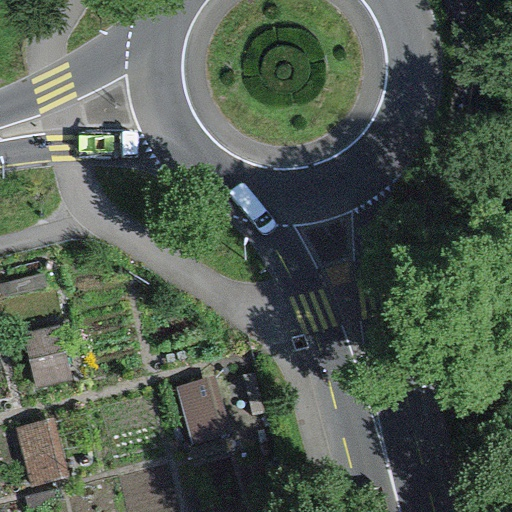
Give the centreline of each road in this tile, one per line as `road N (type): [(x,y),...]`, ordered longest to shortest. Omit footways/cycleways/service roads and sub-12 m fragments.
road 1 (secondary): [(401,511),(320,193)]
road 2 (primary): [(320,193),(354,178),(403,123),(416,49),(398,0)]
road 3 (primary): [(0,154),(100,145),(185,154)]
road 4 (primary): [(157,24),(91,67),(0,109)]
road 5 (primary): [(185,154),(247,192),(320,193)]
road 6 (primary): [(157,24),(157,106),(185,154)]
